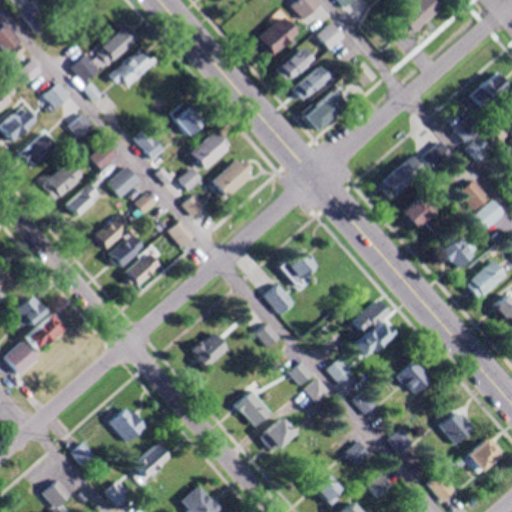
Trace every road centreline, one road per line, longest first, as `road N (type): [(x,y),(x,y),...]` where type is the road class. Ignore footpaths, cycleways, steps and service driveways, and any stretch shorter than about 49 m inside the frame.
road 1 (residential): [(511,6),(0,453)]
road 2 (tertiary): [(158,0),(511,404)]
road 3 (residential): [(0,198),(273,511)]
